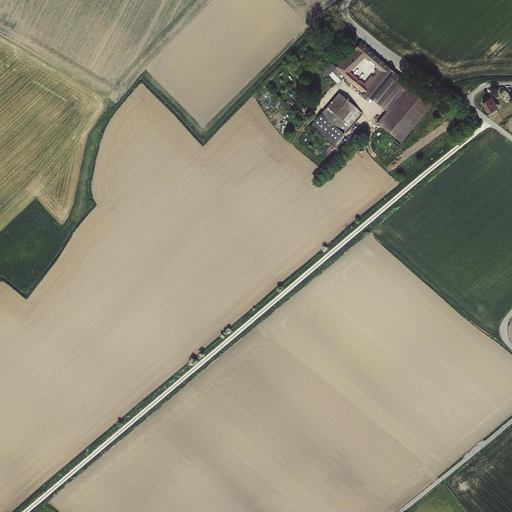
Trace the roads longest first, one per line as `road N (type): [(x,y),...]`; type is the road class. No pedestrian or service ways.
road 1 (unclassified): [(349,0),(348,18),(362,34),(511,137)]
road 2 (unclassified): [(511,421),(399,511)]
